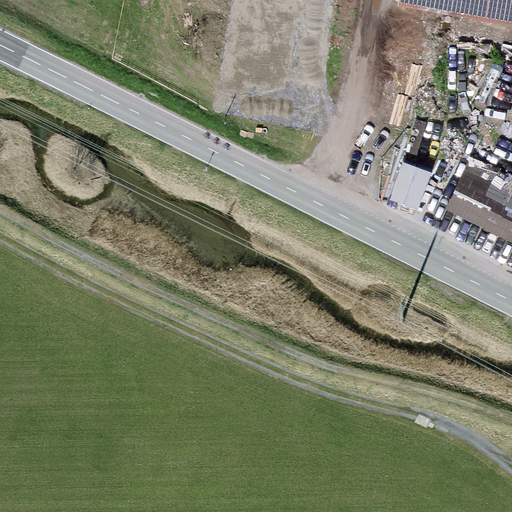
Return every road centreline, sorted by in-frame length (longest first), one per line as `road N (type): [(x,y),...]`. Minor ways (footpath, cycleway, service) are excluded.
road 1 (unclassified): [(0,51),(511,302)]
road 2 (track): [(511,469),(433,419),(330,390),(228,348),(0,237)]
